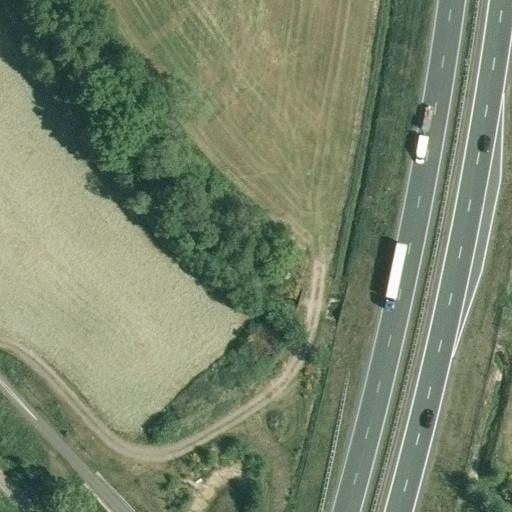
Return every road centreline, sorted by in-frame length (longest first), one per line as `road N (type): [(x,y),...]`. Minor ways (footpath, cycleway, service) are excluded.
road 1 (trunk): [(451,0),(410,249),(344,511)]
road 2 (trunk): [(398,511),(479,149),(501,0)]
road 3 (track): [(0,341),(37,361),(117,450),(155,459),(280,381),(304,334),(325,254)]
